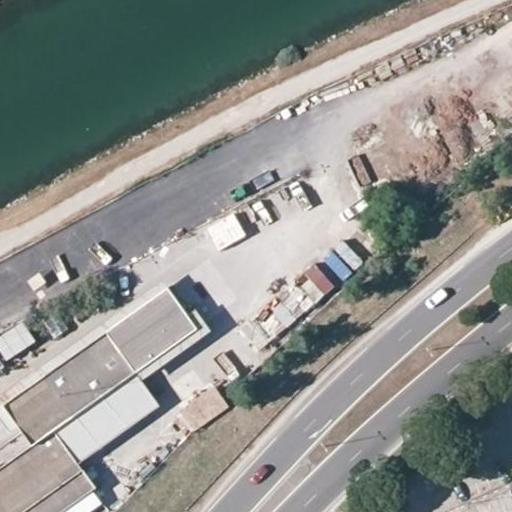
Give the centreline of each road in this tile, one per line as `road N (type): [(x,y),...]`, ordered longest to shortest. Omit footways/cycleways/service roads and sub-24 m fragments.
road 1 (track): [(511,32),(145,218),(0,315)]
road 2 (track): [(0,245),(155,160),(489,0)]
road 3 (primary): [(511,248),(385,352),(231,511)]
road 4 (primary): [(300,511),(511,319)]
